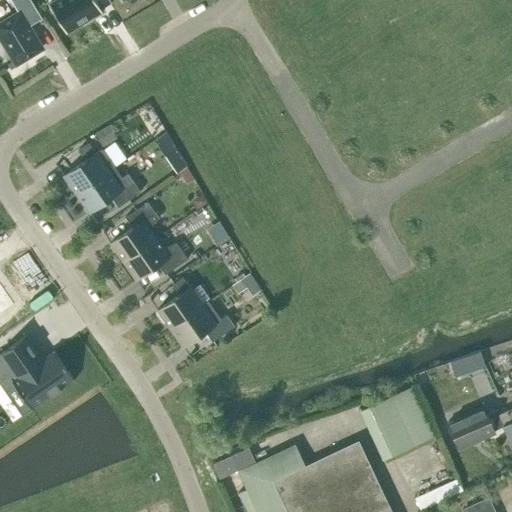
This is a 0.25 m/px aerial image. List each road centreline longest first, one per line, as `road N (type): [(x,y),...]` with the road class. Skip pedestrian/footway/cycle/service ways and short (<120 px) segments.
road 1 (residential): [(233,6),(362,206),(511,116)]
road 2 (residential): [(199,511),(144,391),(0,187)]
road 3 (residential): [(0,150),(233,6)]
